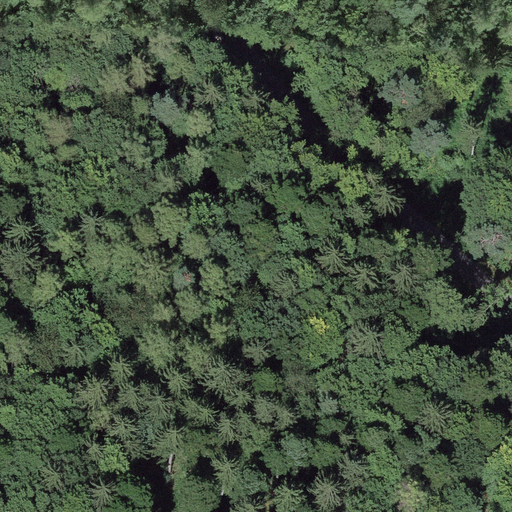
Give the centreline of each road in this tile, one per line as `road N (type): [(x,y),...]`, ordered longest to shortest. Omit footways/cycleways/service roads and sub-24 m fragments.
road 1 (unclassified): [(511,302),(259,80),(196,0)]
road 2 (track): [(259,80),(0,131)]
